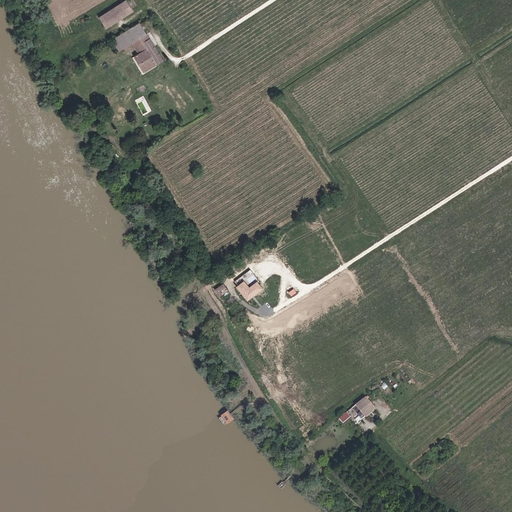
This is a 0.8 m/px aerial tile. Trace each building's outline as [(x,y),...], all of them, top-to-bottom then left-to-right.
[(107,28),(134,11),(127,0),(100,16),(107,28)] [(140,23),(113,40),(119,52),(132,45),(137,55),(134,57),(143,72),(162,60),(140,23)] [(238,287),(249,300),(263,289),(259,284),(264,280),(260,275),(258,277),(257,276),(258,275),(257,273),(255,274),(253,271),(248,275),(250,278),(245,281),(243,278),(237,282),(240,286),(238,287)] [(216,290),(221,297),(229,291),(224,284),(216,290)] [(383,390),(387,396),(397,388),(388,377),(383,381),(387,386),(383,390)] [(387,396),(383,390),(378,394),(382,400),(387,396)] [(346,414),(357,424),(366,416),(376,409),(369,400),(371,398),(368,396),(346,414)]
